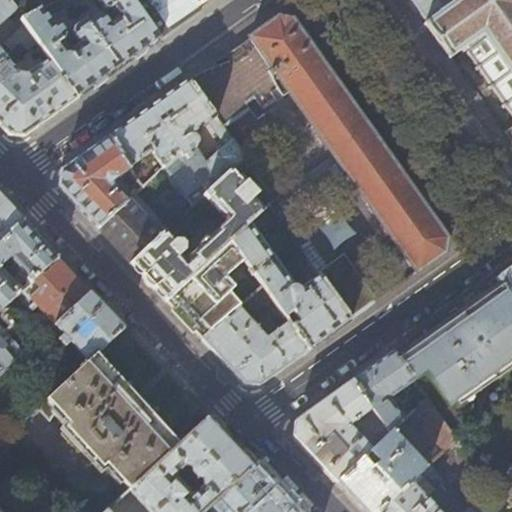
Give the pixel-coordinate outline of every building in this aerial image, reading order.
[(0,53),(0,27),(15,14),(4,0),(0,0),(0,64),(6,60),(0,53)] [(94,86),(117,69),(84,23),(82,21),(71,29),(69,34),(78,47),(69,53),(68,58),(64,56),(66,47),(62,42),(64,35),(57,26),(53,25),(51,26),(45,17),(69,3),(67,0),(59,0),(23,22),(25,26),(32,35),(37,42),(49,60),(76,98),(94,86)] [(112,14),(120,16),(119,21),(115,21),(106,26),(100,17),(96,15),(84,23),(117,69),(134,57),(158,40),(132,4),(128,0),(94,0),(101,10),(105,11),(108,10),(112,14)] [(196,6),(191,0),(137,0),(132,4),(158,40),(161,38),(178,26),(198,11),(196,6)] [(511,0),(409,0),(425,21),(423,23),(448,60),(463,49),(511,115),(511,0)] [(251,44),(239,52),(235,47),(222,56),(225,61),(221,66),(192,77),(188,81),(222,127),(248,108),(243,100),(250,94),(253,96),(277,78),(416,273),(444,253),(447,238),(311,48),(291,20),(277,17),(249,38),(251,44)] [(32,35),(25,26),(6,45),(13,53),(32,35)] [(76,98),(49,60),(26,77),(19,75),(12,67),(28,54),(27,52),(37,42),(32,35),(13,53),(6,60),(0,64),(0,126),(8,135),(24,136),(55,113),(76,98)] [(249,38),(235,47),(239,52),(251,44),(249,38)] [(222,56),(192,77),(221,66),(225,61),(222,56)] [(209,191),(228,173),(244,157),(222,127),(188,81),(145,111),(107,138),(129,167),(152,150),(164,167),(180,152),(209,191)] [(129,167),(107,138),(85,153),(59,172),(58,186),(77,207),(97,229),(128,201),(112,183),(130,169),(129,167)] [(205,194),(209,191),(180,152),(164,167),(192,205),(205,194)] [(235,181),(228,173),(209,191),(205,194),(228,220),(207,241),(205,239),(201,243),(203,245),(191,257),(192,259),(186,264),(180,257),(185,252),(185,245),(181,241),(177,241),(174,243),(164,232),(131,264),(147,282),(165,301),(229,242),(262,211),(252,199),(257,195),(241,176),(235,181)] [(167,229),(136,194),(128,201),(97,229),(113,245),(131,264),(164,232),(167,229)] [(3,202),(0,197),(0,244),(23,223),(3,202)] [(297,247),(304,241),(275,199),(268,206),(279,223),(297,247)] [(296,286),(291,286),(258,238),(279,223),(268,206),(262,211),(229,242),(262,287),(270,298),(286,320),(293,316),(297,323),(291,327),(308,350),(329,335),(349,321),(315,274),(305,262),(300,265),(305,272),(300,276),(299,281),(304,287),(299,291),(296,286)] [(34,235),(23,223),(0,244),(0,309),(22,290),(56,258),(34,235)] [(262,287),(229,242),(165,301),(183,320),(201,339),(262,287)] [(376,301),(342,255),(315,274),(349,321),(376,301)] [(54,325),(89,293),(71,273),(56,258),(22,290),(27,296),(23,301),(31,310),(36,305),(47,317),(39,325),(46,332),(54,325)] [(511,267),(497,278),(500,282),(511,300),(511,267)] [(511,300),(500,282),(479,297),(422,337),(395,357),(413,380),(424,372),(443,401),(464,387),(467,389),(510,359),(509,355),(511,352),(511,300)] [(270,298),(262,287),(201,339),(225,364),(244,384),(258,385),(287,365),(308,350),(291,327),(288,324),(265,340),(258,333),(262,329),(259,325),(255,329),(242,315),(247,311),(256,316),(264,308),(263,306),(270,298)] [(93,358),(124,330),(103,307),(89,293),(54,325),(62,334),(57,340),(64,347),(69,342),(84,357),(53,385),(58,390),(93,358)] [(0,376),(25,353),(0,325),(0,376)] [(393,431),(402,421),(388,400),(403,388),(405,392),(409,390),(407,385),(413,380),(395,357),(391,353),(371,367),(350,382),(389,433),(393,431)] [(129,490),(175,448),(135,405),(93,358),(58,390),(48,400),(70,424),(62,432),(98,472),(107,464),(129,490)] [(336,484),(389,433),(350,382),(323,402),(294,422),(292,437),(320,466),(336,484)] [(445,449),(454,440),(426,400),(411,413),(445,449)] [(175,448),(129,490),(148,511),(204,511),(214,503),(253,467),(230,443),(207,418),(175,448)] [(404,444),(393,431),(389,433),(336,484),(352,501),(362,511),(378,511),(410,483),(419,474),(426,468),(410,450),(413,446),(412,443),(410,440),(404,444)] [(432,470),(429,466),(426,468),(419,474),(423,478),(432,470)] [(214,503),(221,511),(295,511),(275,490),(253,467),(214,503)] [(450,489),(444,494),(439,488),(425,499),(410,483),(378,511),(462,511),(468,507),(450,489)]
